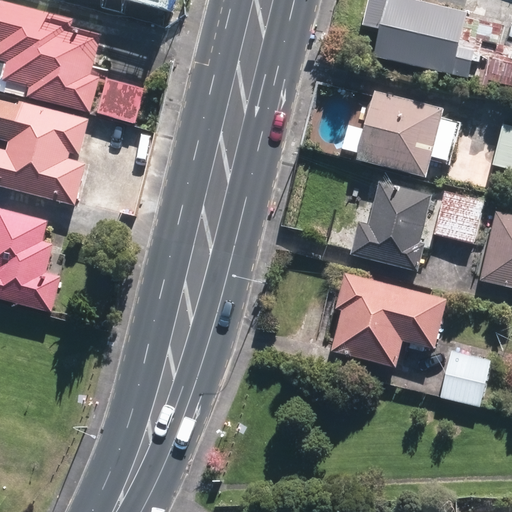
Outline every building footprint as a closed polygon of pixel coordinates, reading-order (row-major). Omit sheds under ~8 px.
[(94,111),(102,76),(92,74),(101,34),(73,27),(75,18),(0,0),(0,86),(25,93),(27,86),(31,87),(29,95),(94,111)] [(131,0),(169,9),(171,0),(131,0)] [(459,74),(471,77),(476,54),(464,51),(473,16),(474,11),(426,0),(372,0),(366,25),(384,29),(378,56),(459,75),(459,74)] [(509,25),(473,16),(464,51),(476,54),(471,77),(477,78),(475,84),(490,87),(492,80),(511,84),(511,45),(504,44),(509,25)] [(105,76),(97,111),(118,117),(127,81),(105,76)] [(433,180),(450,110),(378,93),(362,162),(400,171),(433,180)] [(0,186),(80,206),(90,165),(72,160),(73,153),(84,156),(93,120),(24,103),(24,105),(0,99),(0,139),(14,143),(11,152),(0,148),(0,186)] [(496,166),(511,170),(511,126),(506,125),(496,166)] [(437,196),(383,183),(373,225),(363,223),(355,255),(422,272),(429,246),(425,245),(437,196)] [(447,191),(436,234),(476,244),(487,201),(447,191)] [(52,274),(59,245),(48,242),(53,222),(2,209),(0,215),(0,299),(58,314),(67,278),(52,274)] [(511,214),(499,211),(482,281),(511,288),(511,214)] [(453,302),(350,275),(341,310),(347,312),(336,353),(401,369),(408,342),(440,351),(453,302)] [(496,360),(455,350),(443,396),(485,407),(496,360)]
